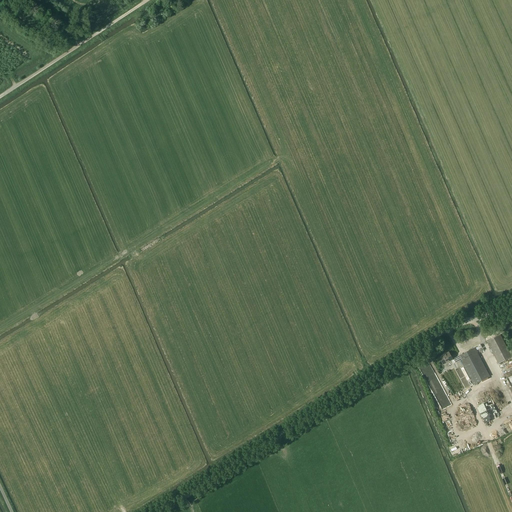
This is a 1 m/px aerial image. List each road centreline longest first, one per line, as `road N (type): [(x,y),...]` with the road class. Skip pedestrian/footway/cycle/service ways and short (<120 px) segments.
road 1 (unclassified): [(153,511),(423,344),(511,304)]
road 2 (track): [(283,156),(0,327)]
road 3 (track): [(0,97),(148,0)]
